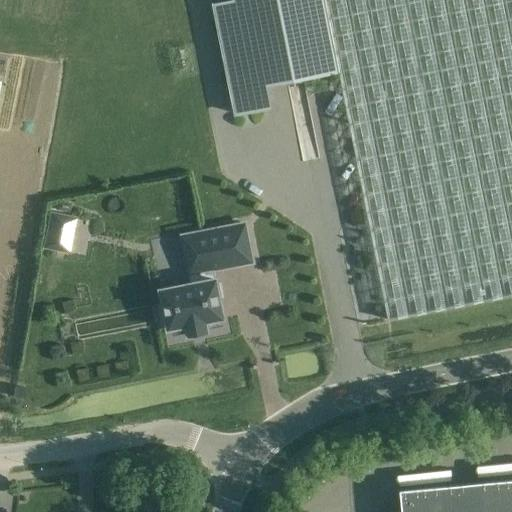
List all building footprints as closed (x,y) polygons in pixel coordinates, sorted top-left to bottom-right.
[(162,0),(125,0),(113,2),(116,18),(164,8),(162,0)] [(340,72),(389,320),(511,295),(511,0),(232,0),(214,4),(236,113),(263,108),(269,100),(266,87),(340,72)] [(164,8),(116,18),(119,31),(167,21),(164,8)] [(167,21),(119,31),(122,48),(171,39),(167,21)] [(298,136),(312,135),(307,81),(293,82),(298,136)] [(48,246),(72,252),(80,221),(55,216),(48,246)] [(253,262),(245,224),(194,234),(203,282),(164,289),(163,289),(161,289),(162,292),(164,303),(159,304),(162,324),(168,323),(169,327),(169,329),(171,329),(171,328),(187,325),(189,335),(208,331),(206,321),(222,318),(225,318),(217,279),(216,279),(214,269),(220,268),(219,262),(250,256),(251,262),(253,262)] [(59,300),(65,262),(47,260),(41,297),(59,300)] [(14,386),(13,397),(23,398),(24,387),(14,386)] [(403,511),(511,511),(511,479),(401,489),(403,511)]
